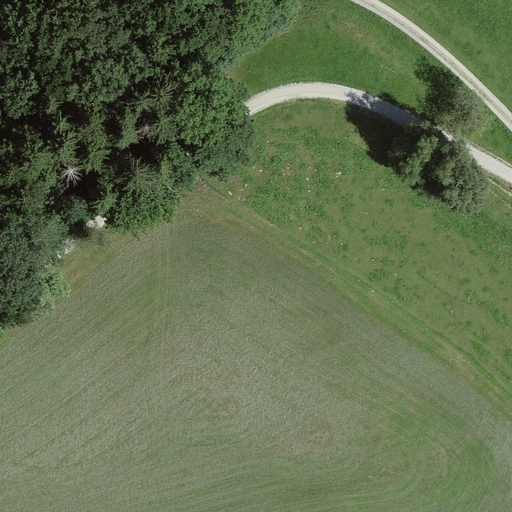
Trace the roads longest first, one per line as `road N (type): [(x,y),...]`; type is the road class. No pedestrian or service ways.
road 1 (track): [(511,175),(360,97),(330,89),(275,95),(241,110),(0,287)]
road 2 (track): [(367,0),(431,44),(511,121)]
